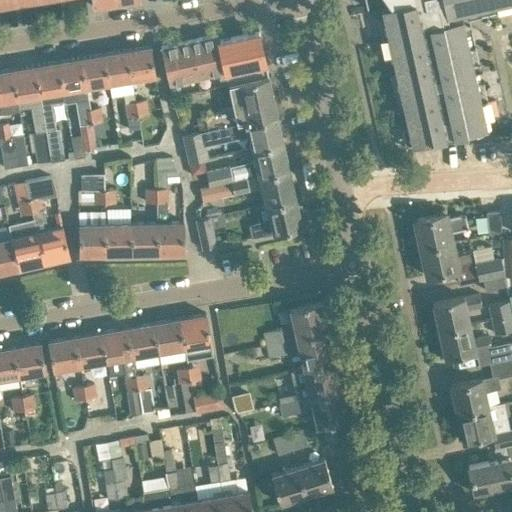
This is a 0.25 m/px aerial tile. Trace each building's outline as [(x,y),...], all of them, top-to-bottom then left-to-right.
[(511,0),(386,0),(391,6),(382,8),(412,145),(445,137),(444,130),(453,128),(454,135),(487,128),(462,18),(449,21),(447,15),(511,0)] [(169,81),(218,70),(220,77),(226,75),(228,84),(229,83),(263,75),(268,74),(259,30),(219,39),(217,33),(161,46),(169,81)] [(127,48),(132,78),(155,74),(150,44),(127,48)] [(109,81),(132,78),(127,48),(104,52),(109,81)] [(87,95),(88,95),(87,85),(109,81),(104,52),(81,56),(87,95)] [(58,60),(65,99),(75,98),(87,95),(81,56),(58,60)] [(46,128),(56,126),(52,101),(65,99),(58,60),(35,64),(46,128)] [(22,66),(12,67),(12,69),(19,108),(30,106),(33,131),(32,131),(37,160),(51,157),(50,153),(46,128),(35,64),(22,66)] [(0,112),(19,109),(18,108),(19,108),(13,74),(12,67),(0,69),(0,112)] [(196,116),(200,130),(277,113),(280,113),(279,110),(277,111),(275,102),(277,101),(276,99),(274,90),(269,90),(268,86),(272,83),(271,77),(271,76),(271,74),(268,74),(263,75),(229,83),(235,108),(196,116)] [(147,97),(136,99),(138,115),(149,113),(147,97)] [(127,117),(138,115),(136,99),(125,101),(126,112),(127,117)] [(92,121),(92,122),(103,120),(101,105),(89,107),(92,121)] [(251,146),(283,139),(277,113),(200,130),(182,133),(188,161),(209,156),(206,142),(232,136),(233,138),(248,134),(251,146)] [(138,115),(127,117),(129,128),(140,126),(138,115)] [(105,132),(103,120),(92,122),(94,134),(105,132)] [(0,122),(0,141),(4,166),(16,164),(27,162),(23,133),(15,135),(15,134),(11,135),(8,121),(0,122)] [(92,121),(79,123),(81,132),(83,148),(96,146),(94,134),(92,122),(92,121)] [(50,153),(60,151),(63,150),(59,126),(56,126),(46,128),(50,153)] [(83,148),(81,132),(71,133),(75,156),(85,155),(83,148)] [(253,175),(289,167),(283,139),(251,146),(254,160),(250,161),(253,175)] [(173,156),(155,156),(156,187),(156,200),(157,219),(158,252),(184,251),(183,219),(169,219),(168,186),(168,181),(168,175),(180,175),(173,156)] [(209,184),(230,179),(233,179),(230,164),(206,170),(209,184)] [(230,179),(209,184),(200,186),(202,198),(232,192),(260,186),(264,203),(295,195),(289,167),(253,175),(233,179),(230,179)] [(104,188),(103,171),(82,172),(83,188),(83,189),(104,188)] [(44,261),(69,255),(62,224),(48,227),(41,195),(50,194),(56,193),(53,187),(51,175),(47,175),(25,179),(32,211),(33,217),(44,261)] [(21,213),(32,211),(25,179),(23,180),(14,181),(21,213)] [(116,187),(104,188),(104,201),(116,201),(116,187)] [(146,201),(156,200),(156,187),(146,187),(146,201)] [(79,188),(79,200),(94,200),(94,202),(104,201),(104,188),(83,189),(83,188),(79,188)] [(253,224),(249,225),(251,236),(273,232),(301,226),(302,226),(295,195),(264,203),(255,205),(258,221),(252,222),(253,224)] [(500,209),(486,210),(489,232),(502,230),(500,209)] [(467,226),(465,213),(447,217),(446,212),(414,218),(420,247),(452,240),(450,230),(467,226)] [(216,244),(210,215),(195,218),(202,247),(216,244)] [(18,266),(44,261),(33,217),(8,223),(18,266)] [(131,252),(158,252),(157,219),(130,220),(131,252)] [(79,253),(105,253),(104,220),(79,222),(79,253)] [(105,253),(131,252),(130,220),(104,220),(105,253)] [(0,225),(0,270),(18,266),(8,223),(7,223),(8,224),(0,225)] [(511,235),(502,236),(503,255),(505,272),(505,275),(511,274),(511,235)] [(478,278),(482,277),(505,272),(503,255),(493,257),(475,261),(472,249),(455,253),(452,240),(420,247),(426,274),(456,268),(458,282),(478,278)] [(490,246),(472,249),(475,261),(493,257),(490,246)] [(507,284),(505,275),(505,272),(482,277),(485,289),(507,284)] [(469,322),(466,308),(482,304),(479,292),(464,295),(463,295),(432,302),(438,329),(469,322)] [(296,337),(328,330),(321,299),(289,307),(296,337)] [(509,299),(488,303),(491,317),(511,313),(509,299)] [(187,359),(213,354),(206,312),(178,316),(183,347),(185,346),(187,358),(187,359)] [(511,313),(491,317),(494,331),(511,327),(511,313)] [(153,321),(159,351),(183,347),(178,316),(153,321)] [(159,351),(153,321),(136,324),(126,325),(132,355),(159,351)] [(488,333),(473,337),(469,322),(438,329),(444,357),(477,350),(482,350),(484,363),(511,356),(511,342),(510,340),(491,344),(488,333)] [(132,355),(126,325),(100,330),(105,360),(121,357),(124,376),(135,374),(132,355)] [(266,344),(284,339),(281,327),(263,331),(266,344)] [(79,365),(105,360),(100,330),(74,334),(79,365)] [(303,367),(335,360),(328,330),(296,337),(303,367)] [(53,369),(79,365),(74,334),(48,339),(53,369)] [(284,339),(266,344),(269,356),(287,352),(284,339)] [(19,375),(45,371),(40,340),(14,345),(19,375)] [(0,378),(19,375),(14,345),(0,347),(0,378)] [(309,397),(341,389),(335,360),(303,367),(309,397)] [(199,364),(188,366),(190,379),(193,393),(199,392),(196,378),(202,377),(199,364)] [(186,366),(177,367),(179,381),(180,381),(190,379),(188,366),(187,366),(186,366)] [(149,387),(146,373),(136,374),(135,374),(137,389),(149,387)] [(137,389),(135,374),(124,376),(126,391),(137,389)] [(500,387),(498,376),(497,374),(482,378),(481,377),(450,384),(457,412),(486,405),(482,391),(500,387)] [(190,379),(180,381),(185,410),(195,409),(193,396),(193,393),(190,379)] [(95,381),(84,383),(86,398),(97,396),(95,381)] [(75,400),(86,398),(84,383),(72,385),(75,400)] [(172,384),(165,385),(168,398),(174,397),(172,384)] [(149,387),(137,389),(138,394),(141,410),(154,408),(150,387),(149,387)] [(316,425),(348,417),(341,389),(309,397),(316,425)] [(249,391),(232,395),(235,406),(238,410),(252,407),(249,391)] [(36,406),(33,392),(22,394),(25,408),(36,406)] [(208,393),(193,396),(195,409),(196,410),(210,407),(208,393)] [(22,394),(11,396),(14,410),(25,408),(22,394)] [(138,394),(127,396),(130,412),(141,410),(138,394)] [(298,399),(280,404),(282,414),(300,410),(298,399)] [(486,405),(457,412),(463,439),(493,433),(496,447),(507,444),(507,445),(511,444),(511,426),(508,427),(503,401),(486,405)] [(220,415),(210,417),(211,419),(217,462),(220,479),(231,477),(228,460),(227,460),(224,440),(220,415)] [(13,428),(5,429),(7,441),(15,440),(13,428)] [(302,428),(287,432),(293,449),(308,444),(302,428)] [(287,432),(273,437),(278,454),(293,449),(287,432)] [(146,441),(136,442),(138,457),(148,456),(146,441)] [(511,483),(511,467),(507,445),(507,444),(496,447),(493,447),(496,458),(468,464),(474,492),(511,483)] [(164,448),(163,449),(165,457),(166,470),(165,470),(168,485),(171,502),(172,511),(199,511),(197,497),(195,481),(178,484),(172,447),(164,448)] [(333,485),(326,463),(324,455),(305,461),(297,464),(306,493),(333,485)] [(217,462),(208,464),(211,481),(220,479),(217,462)] [(280,502),(306,493),(297,464),(271,472),(280,502)] [(108,499),(117,497),(114,479),(112,466),(102,468),(108,499)] [(4,511),(17,511),(11,474),(0,476),(0,484),(2,497),(4,511)] [(124,477),(114,479),(117,497),(127,495),(124,477)] [(168,485),(142,490),(143,492),(145,506),(145,511),(172,511),(171,502),(168,485)] [(55,490),(58,507),(68,505),(65,488),(55,490)] [(225,511),(252,511),(248,488),(222,493),(225,511)] [(48,508),(58,507),(55,490),(45,492),(48,508)] [(199,511),(225,511),(222,493),(197,497),(199,511)]
